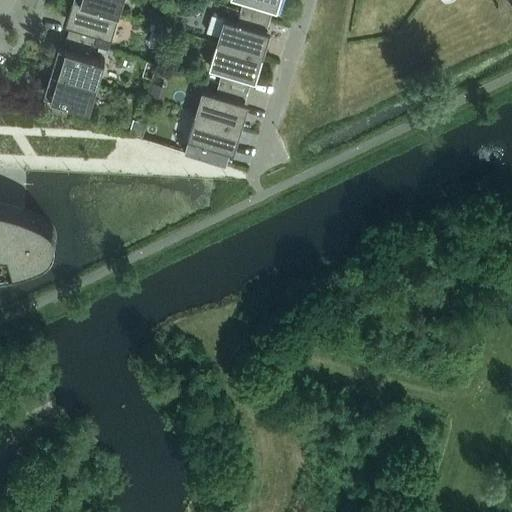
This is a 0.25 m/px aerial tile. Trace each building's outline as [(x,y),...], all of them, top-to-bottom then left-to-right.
[(109,46),(119,12),(78,0),(72,0),(69,12),(73,13),(67,35),(95,44),(96,42),(109,46)] [(78,0),(119,12),(123,0),(78,0)] [(243,0),(241,11),(269,19),(275,0),(243,0)] [(151,7),(148,19),(161,22),(164,11),(151,7)] [(217,42),(263,56),(267,43),(263,41),(269,19),(241,11),(237,22),(224,18),(217,42)] [(174,12),(170,25),(184,29),(187,16),(174,12)] [(156,25),(154,30),(165,34),(167,28),(156,25)] [(92,55),(95,44),(67,35),(60,58),(55,56),(51,69),(98,84),(105,59),(92,55)] [(219,82),(248,91),(255,68),(259,70),(263,56),(217,42),(209,67),(222,70),(219,82)] [(98,84),(51,69),(47,83),(52,85),(45,108),(74,116),(77,104),(90,108),(98,84)] [(195,113),(242,128),(246,114),(241,113),(248,91),(219,82),(216,93),(203,89),(195,113)] [(197,154),(226,163),(233,139),(237,141),(242,128),(195,113),(188,138),(201,142),(197,154)] [(129,131),(142,135),(146,122),(133,118),(129,131)] [(35,214),(24,209),(18,207),(12,206),(6,204),(0,203),(0,202),(0,268),(1,269),(7,268),(13,267),(20,265),(26,264),(32,262),(38,259),(44,257),(46,256),(48,254),(50,252),(52,250),(53,248),(54,246),(55,244),(56,241),(56,239),(56,236),(56,234),(55,231),(54,229),(53,227),(51,225),(50,223),(48,221),(46,219),(35,214)] [(45,390),(16,403),(25,423),(54,410),(45,390)]
